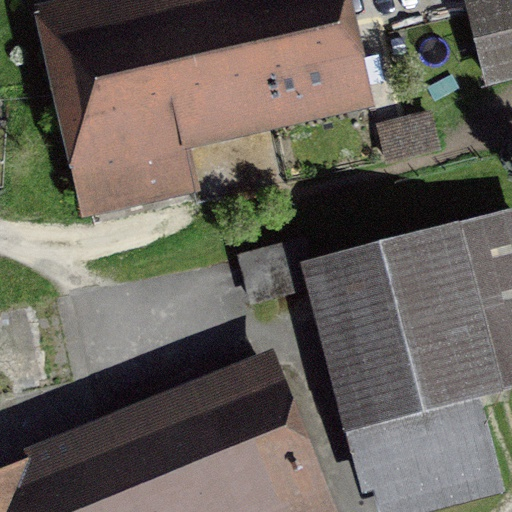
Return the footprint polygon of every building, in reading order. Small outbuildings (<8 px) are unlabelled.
[(177,123),(350,84),(330,0),(193,0),(50,33),(89,203),(147,190),(148,197),(191,187),(177,123)] [(511,2),(473,12),(490,80),(511,74),(511,2)] [(436,145),(429,115),(380,128),(387,157),(436,145)] [(511,220),(333,267),(397,511),(492,487),(484,457),(488,456),(470,388),(511,377),(511,220)] [(304,239),(242,255),(254,302),(316,286),(304,239)] [(0,511),(325,511),(326,511),(275,380),(0,490),(0,511)]
